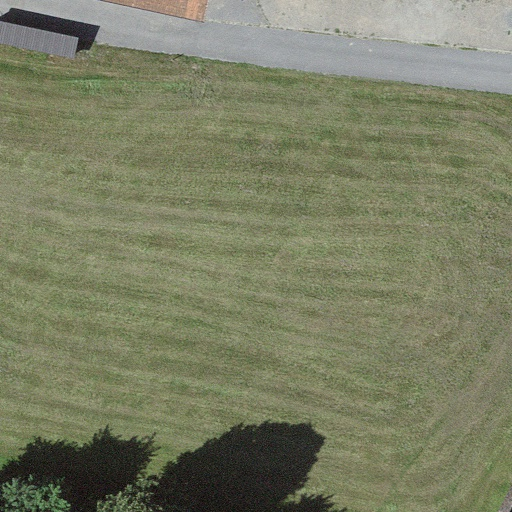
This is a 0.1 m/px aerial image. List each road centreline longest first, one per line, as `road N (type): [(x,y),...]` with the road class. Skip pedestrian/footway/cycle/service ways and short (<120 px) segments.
road 1 (residential): [(511,77),(198,40)]
road 2 (track): [(0,6),(198,40)]
